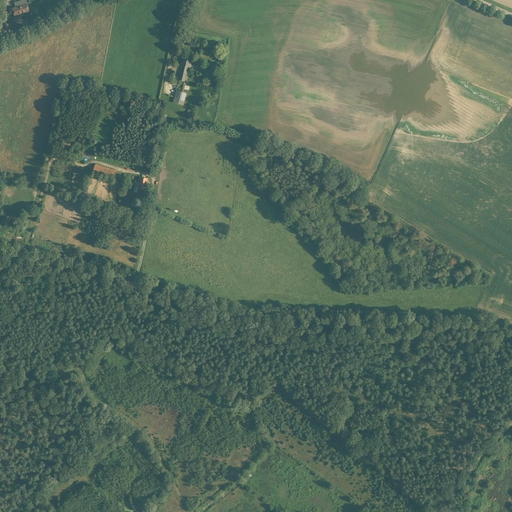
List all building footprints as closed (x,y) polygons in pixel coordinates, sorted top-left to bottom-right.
[(15,15),(29,11),(27,4),(13,8),(8,9),(9,13),(11,14),(14,13),(15,15)] [(192,62),(190,62),(191,59),(184,57),(182,65),(179,80),(184,81),(185,76),(187,71),(188,66),(191,67),(192,62)] [(186,93),(176,90),(173,102),(183,105),(186,93)] [(95,165),(93,172),(114,178),(115,171),(95,165)] [(147,184),(147,182),(148,178),(140,177),(138,189),(135,188),(133,197),(139,198),(140,195),(145,196),(145,195),(147,184)]
